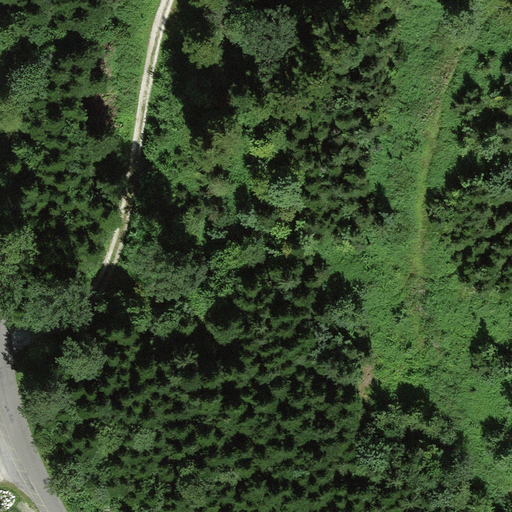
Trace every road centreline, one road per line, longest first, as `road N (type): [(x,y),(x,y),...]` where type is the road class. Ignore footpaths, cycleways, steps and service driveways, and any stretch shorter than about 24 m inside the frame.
road 1 (track): [(2,341),(95,295),(121,237),(166,0)]
road 2 (track): [(444,0),(396,244)]
road 3 (unclassified): [(56,511),(18,445),(0,327)]
